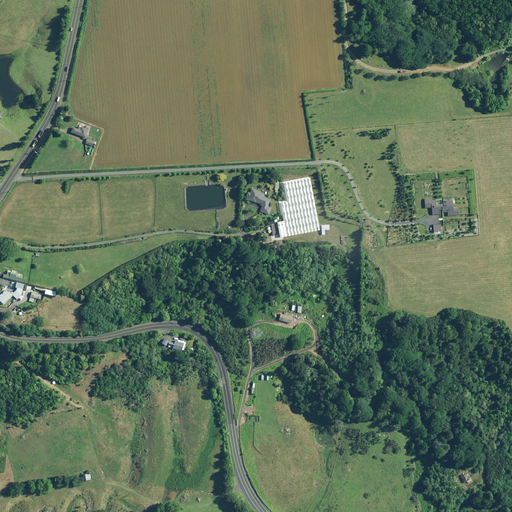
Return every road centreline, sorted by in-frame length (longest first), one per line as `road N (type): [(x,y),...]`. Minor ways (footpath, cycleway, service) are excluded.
road 1 (tertiary): [(0,332),(85,339),(164,324),(196,330),(220,364),(241,474),(264,511)]
road 2 (tertiary): [(79,0),(56,99),(0,196)]
